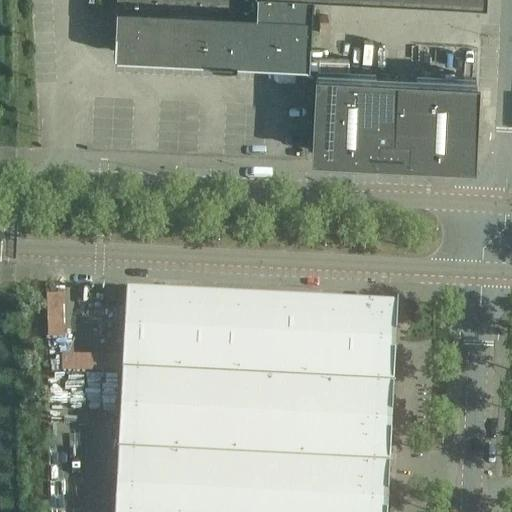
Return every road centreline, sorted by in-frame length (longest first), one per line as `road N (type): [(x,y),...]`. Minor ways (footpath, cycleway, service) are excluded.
road 1 (tertiary): [(508,205),(0,176)]
road 2 (tertiary): [(0,254),(481,276)]
road 3 (unclassified): [(470,511),(481,276)]
road 4 (unclassified): [(508,205),(511,80)]
